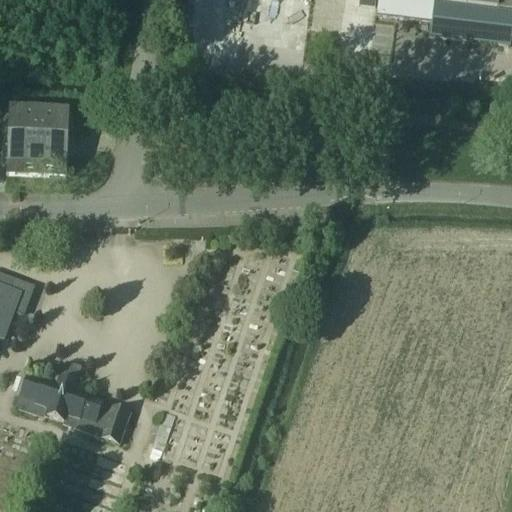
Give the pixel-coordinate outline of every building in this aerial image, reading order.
[(509,49),(511,24),(511,15),(433,6),(433,5),(393,0),(377,0),(375,19),(430,25),(429,39),(509,49)] [(7,111),(4,179),(34,180),(37,112),(7,111)] [(37,112),(34,180),(64,182),(67,114),(37,112)] [(4,339),(11,321),(10,320),(12,317),(20,320),(30,293),(12,286),(8,295),(4,294),(5,293),(0,291),(0,343),(2,344),(4,339)] [(101,407),(83,401),(83,399),(73,396),(75,392),(54,385),(53,389),(41,385),(41,386),(26,381),(25,384),(21,383),(16,398),(20,399),(19,402),(18,401),(13,413),(35,421),(37,416),(44,419),(44,420),(64,427),(66,421),(72,424),(69,433),(90,441),(92,435),(100,438),(98,443),(118,450),(129,419),(100,409),(101,407)]
